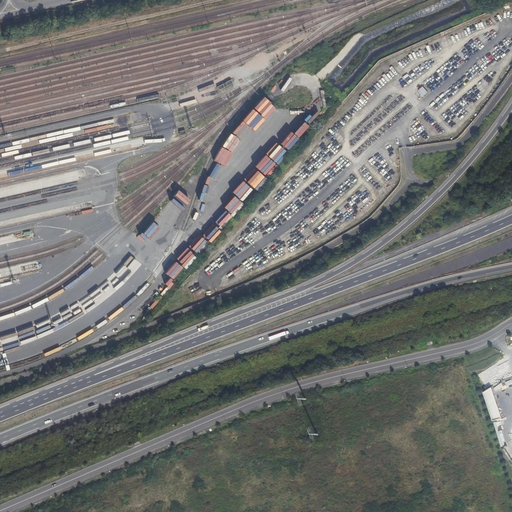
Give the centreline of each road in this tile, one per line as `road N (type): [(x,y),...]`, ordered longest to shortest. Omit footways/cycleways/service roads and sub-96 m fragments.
road 1 (tertiary): [(511,323),(454,349),(280,393),(0,510)]
road 2 (trunk): [(511,105),(439,194),(345,268),(80,381)]
road 3 (unclassified): [(410,180),(382,212),(313,254),(0,385)]
road 4 (trunk): [(511,219),(80,381)]
road 5 (trunk): [(0,440),(332,315)]
road 6 (trunk): [(332,315),(357,298),(511,241)]
road 7 (trunk): [(332,315),(511,266)]
